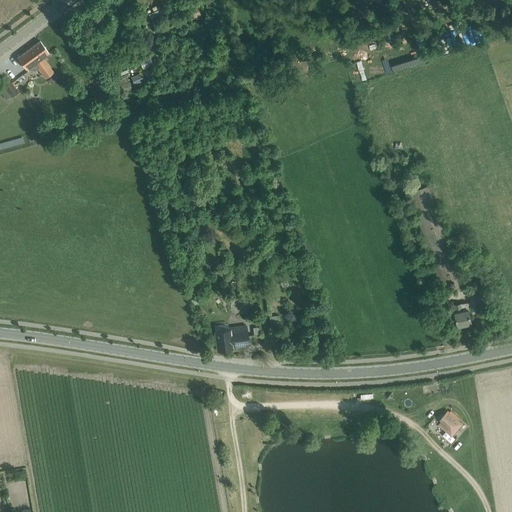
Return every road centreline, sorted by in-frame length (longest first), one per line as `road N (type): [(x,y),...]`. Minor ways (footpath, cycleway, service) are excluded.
road 1 (tertiary): [(511,350),(413,369),(266,373),(0,333)]
road 2 (track): [(231,402),(333,406),(408,420),(486,492),(489,511)]
road 3 (track): [(247,511),(227,367)]
